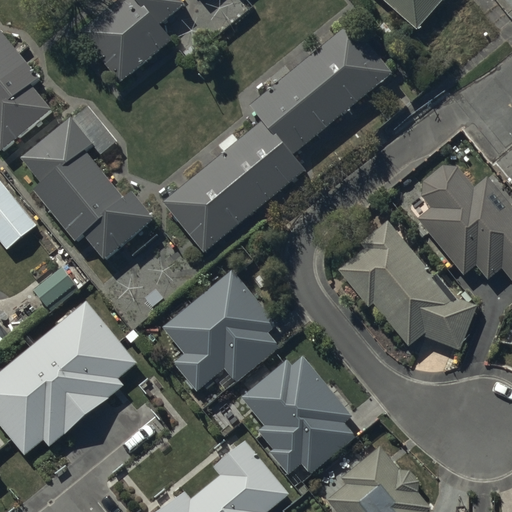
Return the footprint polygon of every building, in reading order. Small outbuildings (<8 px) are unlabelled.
[(120,0),(80,32),(121,83),(173,42),(167,34),(171,30),(165,21),(186,4),(182,0),(120,0)] [(384,0),(416,28),(440,0),(384,0)] [(251,106),(263,120),(164,201),(207,252),(306,170),(293,155),(393,72),(352,22),(251,106)] [(0,145),(3,150),(53,109),(32,84),(40,77),(0,28),(0,145)] [(74,119),(73,117),(21,158),(41,182),(33,188),(75,241),(85,234),(105,259),(156,219),(134,191),(125,198),(86,150),(91,146),(99,157),(118,142),(90,107),(74,119)] [(511,205),(488,175),(474,186),(459,167),(442,165),(422,182),(422,197),(431,208),(417,219),(463,275),(477,264),(488,278),(501,267),(511,281),(511,205)] [(37,226),(0,181),(0,241),(8,250),(37,226)] [(369,308),(374,305),(408,346),(422,334),(460,349),(477,307),(457,299),(436,275),(435,276),(409,246),(415,241),(405,229),(400,234),(387,218),(357,244),(361,249),(337,270),(369,308)] [(79,290),(63,268),(34,290),(50,312),(79,290)] [(276,324),(234,271),(163,327),(185,354),(174,363),(197,391),(226,367),(236,379),(277,347),(266,332),(276,324)] [(138,363),(86,301),(0,373),(0,425),(25,454),(43,439),(50,447),(124,385),(119,379),(138,363)] [(352,416),(303,356),(291,366),(287,361),(243,397),(266,426),(259,431),(274,449),(271,452),(290,476),(304,464),(311,473),(355,437),(344,423),(352,416)] [(266,511),(289,494),(246,441),(214,467),(221,476),(192,499),(186,492),(160,511),(266,511)] [(398,470),(380,447),(342,478),(347,485),(328,500),(338,511),(431,511),(429,509),(431,507),(419,492),(420,482),(411,471),(398,470)] [(324,511),(314,499),(303,508),(306,511),(324,511)]
